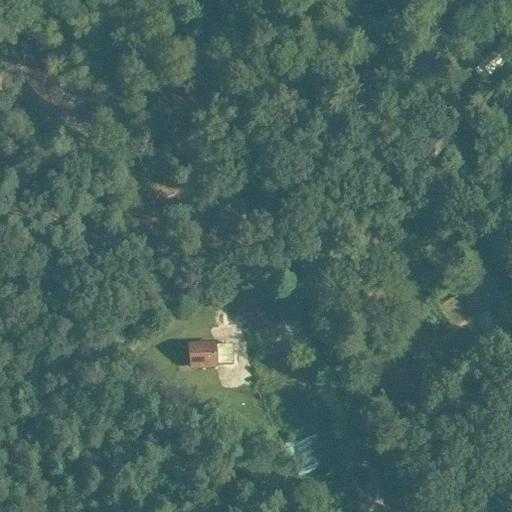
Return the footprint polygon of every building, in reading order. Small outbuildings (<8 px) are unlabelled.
[(96,15),(84,19),(87,27),(99,23),(96,15)] [(495,39),(474,59),(480,65),(482,68),(503,48),(495,39)] [(465,69),(456,77),(469,91),(478,83),(465,69)] [(481,91),(472,100),(485,113),(494,105),(481,91)] [(437,132),(415,155),(426,165),(448,142),(437,132)] [(464,157),(452,146),(444,154),(456,165),(464,157)] [(307,190),(296,195),(301,205),(312,200),(307,190)] [(236,280),(224,285),(229,295),(240,290),(236,280)] [(364,337),(356,340),(355,340),(358,347),(367,344),(364,337)] [(418,359),(411,365),(423,381),(435,372),(438,376),(442,373),(417,341),(409,347),(418,359)] [(189,347),(191,367),(215,366),(214,346),(189,347)] [(306,403),(335,395),(331,380),(302,388),(306,403)] [(254,478),(253,488),(274,491),(275,480),(254,478)]
